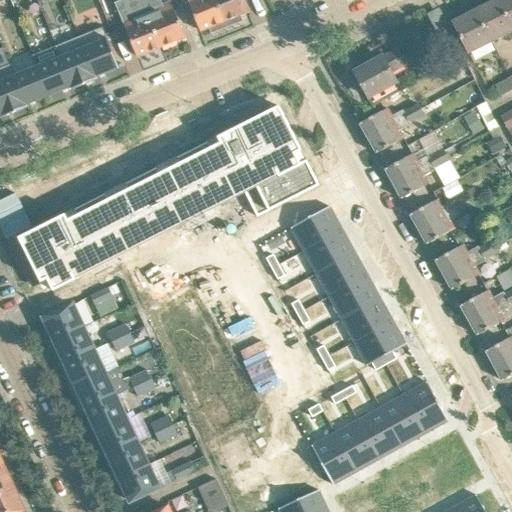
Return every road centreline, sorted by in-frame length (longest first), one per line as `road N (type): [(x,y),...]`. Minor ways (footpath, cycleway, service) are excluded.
road 1 (residential): [(286,43),(480,398),(511,472)]
road 2 (residential): [(0,160),(286,43)]
road 3 (residential): [(81,511),(0,338)]
